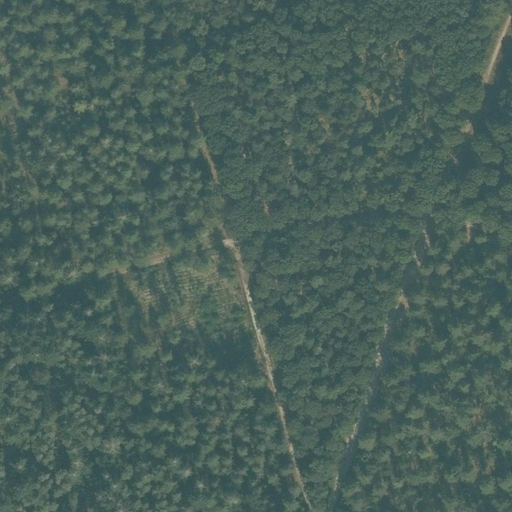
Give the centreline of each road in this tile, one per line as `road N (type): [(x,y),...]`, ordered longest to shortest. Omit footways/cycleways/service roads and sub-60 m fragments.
road 1 (track): [(0,304),(232,235)]
road 2 (track): [(511,3),(456,138)]
